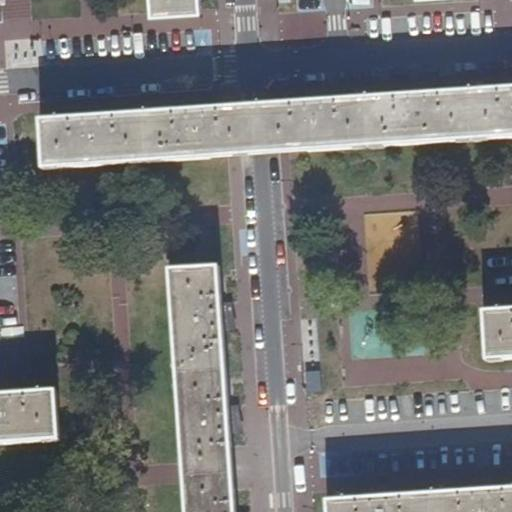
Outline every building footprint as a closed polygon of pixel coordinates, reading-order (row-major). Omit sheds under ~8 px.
[(157,0),(159,19),(205,16),(204,0),(157,0)] [(360,153),(511,142),(511,87),(511,94),(432,101),(428,91),(411,95),(413,102),(328,108),(330,102),(311,100),(310,108),(253,112),(211,115),(208,107),(189,111),(192,117),(109,123),(105,113),(86,118),(89,125),(47,127),(50,176),(165,166),(256,160),(360,153)] [(237,511),(235,469),(233,438),(242,435),(238,416),(231,419),(226,338),(235,334),(231,316),(225,318),(222,275),(176,277),(182,381),(188,470),(190,511),(237,511)] [(511,314),(486,316),(489,362),(511,360),(511,314)] [(0,450),(62,446),(59,399),(18,401),(16,391),(0,394),(0,450)] [(332,505),(332,511),(511,511),(511,491),(495,493),(492,484),(473,487),(474,495),(392,500),(391,491),(371,495),(372,502),(332,505)]
